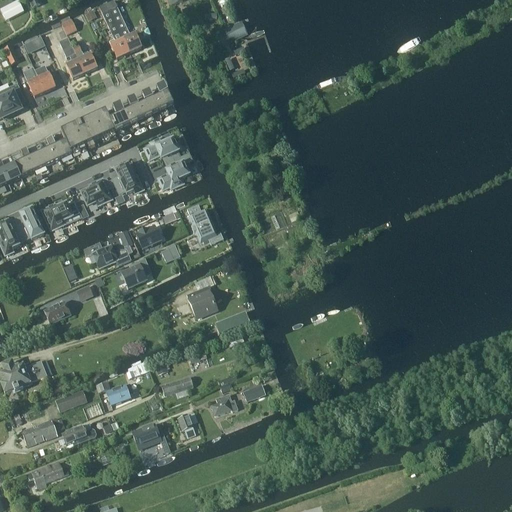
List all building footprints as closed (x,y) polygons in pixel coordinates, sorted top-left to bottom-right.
[(28,0),(33,9),(40,5),(37,0),(28,0)] [(107,5),(130,55),(142,49),(136,35),(131,37),(114,2),(107,5)] [(130,55),(107,5),(99,9),(116,44),(111,47),(117,61),(130,55)] [(77,31),(72,21),(62,25),(64,30),(67,36),(77,31)] [(231,43),(243,37),(247,35),(241,23),(225,31),(231,43)] [(25,41),(30,52),(40,48),(35,37),(25,41)] [(76,57),(73,49),(68,40),(59,44),(67,60),(70,59),(73,64),(66,67),(73,81),(85,76),(78,62),(76,57)] [(73,49),(76,57),(82,54),(79,46),(73,49)] [(19,63),(12,48),(4,51),(11,66),(19,63)] [(82,54),(76,57),(78,62),(85,76),(98,70),(91,56),(85,59),(82,54)] [(55,90),(45,68),(35,73),(45,94),(55,90)] [(45,94),(35,73),(34,70),(24,74),(35,99),(45,94)] [(0,189),(73,156),(72,154),(87,147),(114,135),(115,134),(124,130),(129,128),(138,124),(144,121),(153,117),(158,114),(174,107),(165,87),(157,90),(160,99),(154,102),(150,93),(142,97),(146,105),(139,108),(136,100),(128,104),(131,112),(125,115),(121,107),(113,111),(117,119),(110,122),(106,113),(62,133),(66,142),(57,146),(52,138),(46,140),(50,149),(31,158),(27,149),(21,152),(25,161),(6,170),(2,161),(0,161),(0,189)] [(24,103),(19,91),(13,94),(11,90),(0,94),(0,95),(11,118),(17,115),(17,114),(21,112),(18,106),(24,103)] [(11,118),(0,95),(0,121),(4,120),(4,121),(11,118)] [(152,148),(144,151),(149,162),(158,159),(157,158),(159,157),(162,162),(163,161),(166,166),(180,160),(178,154),(179,154),(173,142),(165,146),(163,140),(150,146),(152,148)] [(166,178),(158,181),(163,192),(170,189),(171,191),(184,186),(181,180),(189,177),(184,166),(193,162),(190,155),(180,160),(166,166),(168,172),(166,173),(169,178),(167,178),(166,178)] [(119,178),(112,181),(116,188),(120,197),(126,194),(127,196),(134,192),(136,196),(143,192),(137,178),(134,179),(128,167),(116,172),(119,178)] [(97,188),(81,195),(88,209),(103,202),(105,205),(112,202),(107,192),(116,188),(112,181),(108,183),(107,180),(103,182),(95,185),(97,188)] [(49,209),(42,213),(51,233),(65,226),(63,223),(73,219),(66,206),(51,213),(49,209)] [(166,217),(163,219),(166,226),(180,220),(176,211),(174,206),(173,207),(163,211),(165,215),(165,217),(166,217)] [(199,207),(187,212),(190,217),(188,218),(190,223),(192,222),(193,226),(192,226),(193,230),(192,231),(194,230),(196,234),(194,235),(195,235),(196,237),(197,236),(201,243),(203,242),(204,245),(210,242),(209,240),(217,236),(207,211),(201,213),(199,207)] [(24,224),(18,227),(25,242),(31,240),(32,241),(44,236),(32,210),(20,216),(24,224)] [(8,223),(0,227),(0,236),(2,242),(0,242),(0,245),(5,257),(13,254),(12,251),(19,247),(18,245),(25,242),(18,227),(11,230),(8,223)] [(155,229),(136,237),(141,248),(143,251),(161,243),(155,229)] [(128,233),(121,237),(126,249),(133,245),(128,233)] [(100,245),(83,252),(86,258),(94,255),(100,270),(117,262),(119,267),(132,262),(127,251),(114,253),(111,247),(103,251),(100,245)] [(175,248),(169,251),(174,262),(180,259),(175,248)] [(169,251),(162,254),(167,265),(174,262),(169,251)] [(139,267),(122,275),(129,291),(147,282),(145,279),(152,276),(145,261),(138,264),(139,267)] [(199,292),(214,287),(210,278),(196,284),(199,292)] [(82,302),(92,297),(89,289),(78,293),(82,302)] [(187,298),(190,304),(197,320),(217,312),(211,296),(212,295),(210,289),(187,298)] [(51,326),(71,317),(65,303),(45,312),(51,326)] [(192,365),(207,360),(205,353),(190,358),(192,365)] [(31,385),(48,378),(42,363),(26,370),(24,366),(15,370),(13,363),(2,367),(5,375),(1,377),(4,385),(2,386),(5,395),(14,392),(15,394),(22,391),(21,390),(31,386),(31,385)] [(167,371),(164,363),(155,366),(158,374),(167,371)] [(187,391),(194,388),(190,379),(161,389),(165,398),(176,394),(178,400),(189,397),(187,391)] [(228,385),(236,382),(235,379),(219,385),(220,388),(222,395),(230,392),(228,385)] [(108,383),(96,388),(99,395),(111,390),(108,383)] [(131,400),(130,397),(126,387),(107,395),(112,408),(131,400)] [(266,398),(263,388),(244,395),(248,404),(266,398)] [(60,414),(88,404),(83,392),(56,402),(60,414)] [(215,418),(232,413),(232,414),(239,412),(235,402),(232,404),(230,396),(216,401),(218,405),(211,408),(215,418)] [(102,402),(99,404),(83,410),(88,421),(107,414),(102,402)] [(191,426),(198,424),(194,415),(178,421),(183,433),(193,429),(191,426)] [(65,430),(64,426),(62,421),(58,422),(57,420),(52,422),(52,421),(22,433),(25,441),(28,449),(58,437),(57,433),(65,430)] [(114,433),(112,427),(103,430),(106,436),(114,433)] [(168,447),(162,431),(157,433),(155,427),(133,436),(139,452),(160,443),(163,449),(168,447)] [(86,433),(84,428),(73,432),(78,446),(96,439),(97,437),(95,432),(93,431),(86,433)] [(73,432),(63,436),(67,446),(73,444),(74,448),(78,446),(73,432)] [(86,453),(69,460),(72,468),(89,461),(86,453)] [(46,485),(69,475),(67,469),(62,471),(59,463),(29,475),(31,480),(34,479),(38,491),(47,487),(46,485)]
